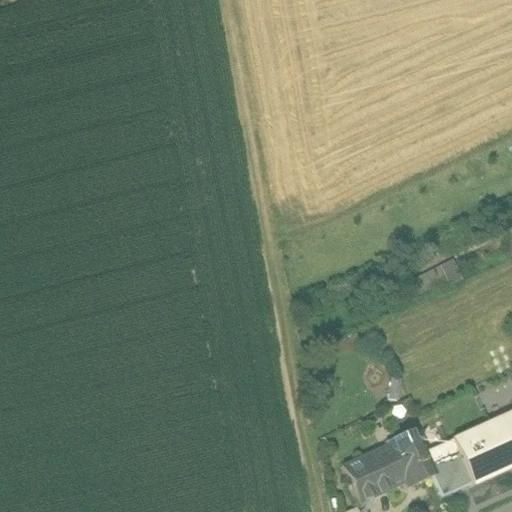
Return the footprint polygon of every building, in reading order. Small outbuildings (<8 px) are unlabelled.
[(452,258),(407,278),(416,297),(461,277),(452,258)] [(481,405),(438,425),(447,444),(451,442),(451,441),(489,423),(481,405)] [(511,412),(489,423),(451,441),(451,442),(456,453),(470,484),(471,486),(511,467),(511,412)] [(412,429),(383,442),(385,446),(386,448),(414,434),(412,429)] [(414,434),(386,448),(385,446),(369,454),(387,492),(402,485),(404,490),(431,477),(430,476),(431,476),(427,466),(429,465),(423,454),(414,434)] [(429,465),(427,466),(431,476),(430,476),(431,477),(440,498),(470,484),(456,453),(429,465)] [(387,492),(369,454),(340,467),(357,505),(387,492)]
